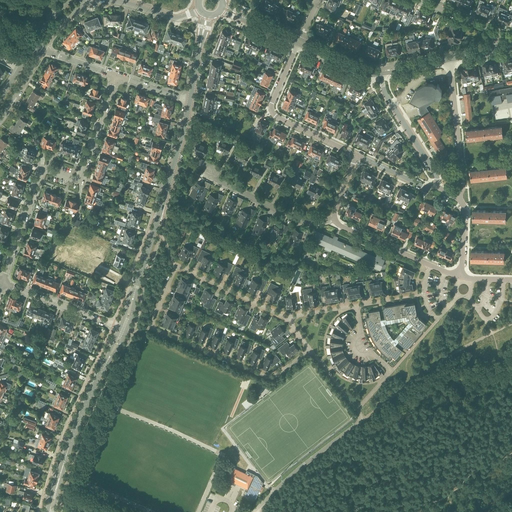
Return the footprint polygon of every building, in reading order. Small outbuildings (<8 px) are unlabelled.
[(264,1),(263,0),(261,4),(263,5),(261,8),(262,8),(262,9),(264,10),(265,9),(267,10),(271,0),(268,0),(268,2),(265,0),(264,1)] [(273,13),(274,10),(276,10),(277,7),(276,6),(272,4),(273,0),(274,1),(274,0),(271,0),(267,10),(269,11),(270,12),(271,13),(272,13),(273,13)] [(391,10),(395,0),(388,0),(387,3),(384,2),(381,9),(390,13),(391,10)] [(393,15),(395,16),(401,2),(399,1),(395,0),(391,10),(394,12),(394,13),(393,15)] [(466,0),(464,6),(470,8),(472,4),(474,1),(473,1),(473,0),(466,0)] [(482,15),(486,7),(483,6),(484,2),(480,0),(477,7),(479,8),(477,12),(482,15)] [(337,5),(329,2),(326,8),(331,10),(330,12),(335,14),(337,10),(335,9),(337,5)] [(403,13),(407,5),(403,3),(401,2),(395,16),(397,17),(398,14),(401,16),(403,13)] [(486,7),(482,15),(488,18),(490,13),(493,14),(496,6),(492,5),(491,5),(487,4),(486,7)] [(288,20),(295,6),(292,5),(291,8),(292,8),(290,11),(286,10),(284,10),(283,13),(284,14),(283,17),(288,20)] [(407,19),(405,24),(408,25),(412,15),(409,14),(412,8),(409,7),(410,6),(407,5),(403,13),(407,14),(405,18),(407,19)] [(295,6),(288,20),(294,22),(296,19),(297,20),(299,16),(297,15),(298,15),(293,13),(295,10),(297,7),(295,6)] [(496,12),(499,13),(496,20),(498,21),(498,22),(499,22),(499,23),(502,24),(507,11),(508,10),(499,6),(496,12)] [(511,8),(511,9),(510,13),(507,11),(502,24),(505,25),(506,25),(506,24),(509,25),(511,17),(511,8)] [(421,21),(425,14),(425,13),(419,11),(417,15),(415,14),(412,21),(417,23),(418,20),(421,21)] [(425,14),(421,21),(427,24),(427,26),(430,27),(432,22),(429,21),(431,16),(425,13),(425,14)] [(113,24),(113,15),(106,15),(106,16),(103,16),(104,26),(107,26),(107,23),(113,24)] [(316,32),(322,35),(327,24),(330,17),(325,15),(323,19),(326,20),(323,26),(320,24),(319,25),(318,24),(316,28),(318,29),(316,32)] [(97,17),(90,20),(94,28),(100,25),(97,17)] [(133,29),(136,20),(129,18),(126,27),(127,27),(126,29),(129,30),(130,28),(133,29)] [(94,28),(90,20),(84,22),(87,30),(94,28)] [(138,33),(139,31),(142,22),(136,20),(133,29),(135,30),(134,32),(138,33)] [(142,22),(139,31),(141,31),(140,34),(142,35),(143,33),(145,34),(145,33),(148,24),(142,22)] [(327,24),(322,35),(328,37),(333,26),(327,24)] [(450,30),(449,34),(461,36),(462,32),(461,31),(461,29),(457,28),(457,27),(451,26),(451,30),(450,30)] [(91,38),(85,32),(83,30),(81,32),(76,27),(72,33),(80,41),(83,38),(83,39),(86,38),(89,42),(91,38)] [(160,30),(153,28),(151,34),(149,33),(147,39),(152,40),(153,38),(157,39),(160,30)] [(335,40),(341,43),(347,29),(344,28),(342,34),(339,33),(335,40)] [(347,29),(341,43),(343,44),(342,45),(346,46),(350,37),(347,36),(349,30),(347,29)] [(220,37),(231,41),(235,42),(234,46),(239,47),(241,42),(229,37),(230,34),(229,34),(230,32),(226,30),(225,32),(222,31),(220,37)] [(171,42),(174,33),(168,31),(165,40),(164,43),(168,44),(169,41),(171,42)] [(354,39),(350,37),(346,46),(350,48),(350,47),(352,48),(358,34),(359,32),(357,31),(355,36),(354,39)] [(427,48),(425,40),(425,37),(423,31),(421,31),(422,36),(420,36),(418,36),(419,41),(421,50),(425,50),(425,49),(427,48)] [(421,50),(419,41),(415,42),(414,35),(413,35),(412,32),(411,32),(412,39),(413,42),(414,51),(417,50),(417,51),(421,50)] [(72,33),(67,37),(76,45),(80,41),(72,33)] [(174,33),(171,42),(177,44),(180,35),(174,33)] [(358,34),(352,48),(358,50),(361,42),(359,41),(360,38),(359,37),(360,35),(358,34)] [(452,45),(452,43),(454,44),(455,42),(459,43),(459,40),(461,40),(461,36),(449,34),(448,39),(449,39),(449,45),(452,45)] [(186,38),(180,35),(177,44),(176,46),(182,48),(183,46),(184,46),(184,45),(185,45),(186,44),(185,43),(186,38)] [(74,48),(76,45),(67,37),(63,42),(68,46),(66,48),(69,50),(72,46),(74,48)] [(220,37),(218,42),(226,45),(227,45),(228,43),(230,43),(231,41),(220,37)] [(248,41),(246,40),(244,44),(246,44),(246,45),(249,47),(248,50),(246,53),(249,54),(255,40),(252,39),(252,38),(250,37),(250,38),(249,37),(248,41)] [(432,39),(425,40),(427,48),(430,48),(433,48),(433,47),(434,47),(432,39)] [(257,41),(255,40),(249,54),(251,55),(252,51),(256,53),(257,50),(258,50),(259,50),(261,46),(259,46),(260,42),(260,41),(258,41),(257,41)] [(412,51),(414,51),(413,42),(410,43),(410,40),(409,40),(407,40),(406,41),(408,52),(409,52),(412,52),(412,51)] [(371,56),(377,42),(374,41),(373,44),(372,43),(371,47),(369,46),(365,54),(371,56)] [(225,49),(226,45),(218,42),(216,48),(230,53),(231,51),(225,49)] [(377,42),(371,56),(377,59),(380,51),(376,49),(378,46),(379,43),(377,42)] [(392,43),(394,55),(397,54),(398,55),(399,54),(400,54),(398,42),(392,43)] [(111,54),(117,56),(119,48),(120,45),(113,43),(112,46),(113,46),(111,54)] [(89,55),(95,57),(98,49),(88,45),(88,46),(86,51),(90,52),(89,55)] [(266,64),(268,65),(269,65),(276,49),(270,47),(269,50),(266,49),(265,53),(267,53),(265,57),(269,59),(266,64)] [(122,49),(119,48),(117,56),(122,58),(125,50),(125,49),(122,48),(122,49)] [(126,48),(125,49),(125,50),(122,58),(128,60),(131,52),(131,50),(126,48)] [(234,55),(230,53),(216,48),(213,54),(222,57),(223,54),(230,56),(233,57),(234,55)] [(104,51),(98,49),(95,57),(101,59),(104,51)] [(131,50),(131,52),(128,60),(134,62),(135,60),(136,57),(137,54),(136,54),(137,51),(134,50),(134,49),(132,49),(131,50)] [(275,65),(272,63),(274,58),(278,60),(279,59),(280,59),(282,56),(280,55),(282,52),(276,49),(269,65),(268,65),(268,66),(268,67),(273,69),(275,65)] [(505,68),(503,68),(504,75),(511,73),(511,70),(510,59),(506,60),(507,61),(503,61),(505,68)] [(168,69),(171,70),(179,72),(179,71),(180,71),(181,69),(180,68),(181,66),(176,64),(176,61),(170,60),(168,69)] [(303,78),(309,64),(307,63),(306,62),(305,61),(304,61),(303,61),(302,65),(300,64),(299,68),(300,69),(300,70),(303,71),(301,77),(303,78)] [(50,64),(46,70),(54,74),(56,75),(59,69),(57,68),(57,67),(55,66),(56,65),(52,63),(51,65),(50,64)] [(211,66),(211,69),(219,70),(222,71),(226,72),(227,69),(223,69),(219,68),(220,64),(212,63),(211,64),(211,66)] [(138,71),(144,73),(147,65),(141,64),(139,64),(139,66),(140,67),(138,71)] [(316,71),(313,70),(315,66),(314,66),(314,65),(313,65),(312,65),(309,64),(303,78),(302,79),(305,81),(308,75),(307,74),(308,73),(312,75),(312,74),(315,75),(316,71)] [(489,77),(492,76),(491,74),(490,65),(489,64),(483,66),(485,75),(486,77),(489,77)] [(492,76),(498,75),(496,64),(490,65),(491,74),(492,76)] [(147,65),(144,73),(150,75),(152,71),(153,71),(154,68),(153,68),(147,65)] [(478,80),(478,76),(477,77),(475,68),(472,68),(471,68),(471,67),(468,68),(471,82),(478,80)] [(464,70),(461,71),(463,80),(462,81),(463,83),(471,82),(468,68),(465,69),(464,69),(464,70)] [(210,75),(209,75),(217,76),(220,77),(221,73),(222,73),(222,74),(226,74),(226,72),(222,71),(219,70),(211,69),(210,71),(209,72),(209,74),(210,75)] [(320,73),(319,76),(320,76),(319,77),(325,80),(328,72),(326,71),(325,70),(324,69),(323,70),(322,69),(321,73),(320,73)] [(54,74),(46,70),(43,75),(51,79),(52,77),(54,78),(56,75),(54,74)] [(179,72),(171,70),(169,76),(178,78),(179,72)] [(75,85),(78,86),(79,82),(82,74),(75,72),(74,75),(72,74),(70,80),(76,82),(75,85)] [(258,73),(257,76),(260,77),(262,78),(270,81),(271,79),(273,76),(272,76),(272,75),(265,72),(265,73),(263,72),(262,75),(258,73)] [(323,83),(322,86),(324,87),(327,81),(330,82),(334,74),(334,73),(332,72),(331,72),(330,73),(328,72),(325,80),(323,83)] [(334,74),(330,82),(336,85),(339,77),(337,76),(338,75),(337,75),(337,74),(335,73),(335,74),(334,74)] [(82,74),(79,82),(84,84),(85,82),(87,83),(89,79),(87,78),(87,76),(82,74)] [(51,79),(43,75),(40,80),(44,83),(43,86),(48,89),(51,84),(53,80),(51,79)] [(178,79),(178,78),(169,76),(167,75),(166,80),(168,80),(167,84),(171,85),(172,83),(176,84),(177,81),(178,81),(178,79)] [(209,78),(208,81),(224,84),(224,81),(217,80),(217,76),(209,75),(208,76),(208,77),(209,78)] [(339,77),(336,85),(342,87),(342,86),(343,86),(344,83),(345,79),(344,78),(343,78),(342,78),(339,77)] [(270,81),(262,78),(260,83),(267,86),(268,86),(269,83),(270,81)] [(223,86),(224,84),(208,81),(208,84),(207,84),(207,85),(207,86),(207,87),(219,89),(219,85),(223,86)] [(350,86),(349,89),(350,89),(349,91),(353,92),(352,95),(351,95),(350,98),(352,99),(358,85),(356,84),(355,83),(354,83),(353,83),(352,83),(351,86),(350,86)] [(429,112),(426,107),(439,99),(442,93),(442,88),(440,85),(438,84),(437,84),(438,84),(437,86),(433,84),(425,84),(416,90),(409,103),(419,107),(422,116),(418,119),(430,138),(429,138),(441,159),(449,154),(447,151),(445,152),(436,138),(442,135),(440,133),(442,132),(429,112)] [(358,85),(352,99),(354,100),(357,94),(360,96),(361,95),(363,96),(366,92),(363,89),(364,88),(363,87),(361,86),(358,85)] [(254,96),(262,99),(263,97),(264,95),(264,94),(260,92),(261,90),(254,87),(252,92),(251,94),(252,95),(254,96)] [(511,87),(505,88),(489,91),(490,97),(492,105),(497,104),(502,103),(501,99),(507,98),(508,103),(511,101),(511,87)] [(91,91),(89,95),(98,98),(99,94),(97,93),(98,90),(93,88),(92,91),(91,91)] [(287,96),(299,101),(303,103),(304,101),(298,98),(300,95),(296,93),(297,93),(294,91),(293,92),(289,90),(289,91),(287,94),(288,94),(287,96)] [(31,94),(29,97),(36,101),(39,96),(41,97),(42,95),(38,92),(37,93),(33,91),(31,94)] [(205,98),(205,101),(218,104),(220,104),(220,102),(213,100),(215,93),(208,92),(207,95),(206,95),(205,96),(204,97),(205,98)] [(139,109),(140,106),(140,103),(143,96),(137,94),(134,101),(138,102),(135,110),(138,111),(139,109)] [(252,95),(251,94),(250,94),(249,94),(250,95),(248,100),(252,102),(259,105),(260,105),(262,100),(262,99),(254,96),(252,95)] [(149,98),(143,96),(140,103),(146,105),(149,98)] [(286,96),(284,101),(285,102),(295,106),(296,103),(298,104),(299,101),(287,96),(286,96)] [(27,100),(25,104),(29,106),(28,107),(32,110),(34,108),(32,107),(36,101),(29,97),(27,100)] [(124,110),(125,111),(126,108),(125,107),(127,103),(125,103),(126,99),(121,97),(120,101),(118,100),(117,104),(119,105),(117,108),(124,110)] [(81,102),(80,105),(85,106),(92,109),(93,107),(94,106),(95,105),(94,104),(94,103),(90,102),(90,101),(88,101),(87,101),(83,99),(82,102),(81,102)] [(361,111),(362,113),(368,109),(375,105),(371,99),(364,104),(367,108),(364,109),(362,110),(361,111)] [(155,101),(152,100),(150,104),(150,106),(158,108),(163,109),(171,111),(171,109),(173,108),(173,106),(172,106),(172,104),(164,102),(163,107),(158,104),(155,103),(155,104),(154,104),(155,101)] [(252,102),(248,100),(246,106),(250,108),(253,110),(253,109),(257,111),(257,110),(259,107),(258,107),(259,105),(252,102)] [(217,109),(218,104),(205,101),(204,103),(203,104),(203,106),(203,107),(211,108),(217,109)] [(283,104),(282,106),(282,107),(286,109),(286,110),(289,111),(289,110),(292,111),(294,108),(300,111),(301,109),(295,106),(285,102),(284,104),(283,104)] [(310,121),(316,124),(320,116),(319,116),(321,114),(317,112),(318,110),(319,110),(321,106),(318,105),(316,109),(310,121)] [(368,109),(362,113),(360,114),(361,116),(365,114),(369,111),(371,114),(369,115),(372,119),(377,115),(375,112),(378,110),(375,105),(368,109)] [(83,112),(81,116),(85,118),(87,114),(91,115),(92,114),(92,113),(92,112),(93,109),(92,109),(85,106),(84,109),(83,112)] [(219,110),(217,109),(211,108),(203,107),(203,110),(202,110),(201,112),(202,113),(202,114),(206,114),(205,117),(210,118),(210,115),(211,115),(212,111),(218,113),(219,110)] [(170,115),(171,111),(163,109),(158,108),(157,111),(159,111),(158,114),(155,113),(154,117),(160,119),(161,116),(169,118),(169,117),(170,117),(171,116),(170,115)] [(305,118),(310,121),(316,109),(314,108),(312,112),(309,110),(305,118)] [(124,110),(123,113),(116,110),(114,116),(125,120),(127,121),(128,118),(125,117),(126,114),(127,114),(127,111),(125,111),(124,110)] [(326,129),(329,130),(337,113),(335,112),(331,119),(326,116),(323,122),(325,123),(323,127),(324,127),(323,128),(326,129)] [(339,114),(337,113),(329,130),(331,131),(330,131),(333,133),(334,132),(339,122),(336,121),(339,114)] [(18,121),(16,123),(23,128),(26,123),(27,122),(26,122),(24,120),(26,118),(20,114),(17,120),(18,121)] [(120,125),(120,124),(122,125),(124,124),(125,120),(114,116),(112,122),(120,125)] [(156,122),(155,128),(165,131),(166,127),(167,127),(168,126),(167,125),(167,124),(160,122),(160,119),(154,117),(152,117),(151,120),(156,122)] [(379,128),(386,123),(385,121),(385,120),(384,119),(383,118),(375,123),(379,128)] [(78,126),(76,125),(73,124),(74,123),(73,122),(70,121),(67,120),(66,125),(72,127),(73,126),(75,127),(75,128),(77,129),(76,132),(84,135),(86,129),(78,126)] [(76,125),(78,126),(86,129),(88,123),(80,120),(80,121),(77,120),(76,123),(77,124),(76,125)] [(258,122),(256,127),(257,128),(255,131),(257,132),(256,134),(261,136),(262,134),(263,135),(266,129),(265,128),(267,124),(266,124),(267,123),(261,121),(260,122),(260,121),(259,123),(258,122)] [(120,125),(112,122),(110,128),(123,133),(123,131),(122,130),(123,127),(122,126),(120,126),(120,125)] [(341,129),(344,130),(342,136),(341,135),(341,136),(348,138),(347,138),(351,131),(347,129),(349,125),(344,122),(341,129)] [(13,125),(9,130),(14,134),(16,131),(19,133),(20,132),(23,128),(16,123),(14,126),(13,125)] [(379,128),(376,130),(373,132),(374,134),(377,131),(378,132),(380,130),(382,134),(389,129),(389,128),(389,127),(388,126),(386,123),(379,128)] [(503,136),(502,126),(484,128),(485,138),(503,136)] [(165,134),(165,131),(155,128),(152,127),(151,129),(154,130),(153,133),(155,134),(155,135),(164,137),(164,136),(165,136),(165,135),(165,134)] [(125,133),(123,133),(110,128),(109,128),(107,134),(116,137),(117,134),(119,134),(119,135),(120,135),(121,135),(124,136),(125,133)] [(273,142),(275,143),(276,141),(277,138),(280,131),(278,130),(278,129),(276,128),(275,129),(275,128),(273,133),(271,131),(268,137),(274,140),(273,142)] [(485,138),(484,128),(466,130),(467,140),(485,138)] [(47,147),(50,139),(51,137),(52,133),(53,131),(50,130),(48,136),(44,135),(41,146),(47,148),(47,147)] [(282,132),(280,131),(277,138),(276,141),(275,143),(277,144),(278,141),(282,143),(286,134),(285,133),(286,133),(282,131),(282,132)] [(361,145),(365,137),(359,134),(355,142),(361,145)] [(237,143),(240,137),(234,135),(232,141),(237,143)] [(292,155),(292,154),(299,140),(293,137),(291,141),(289,140),(286,146),(292,149),(292,150),(291,150),(289,154),(292,155)] [(371,140),(365,137),(361,145),(368,148),(371,140)] [(0,146),(3,149),(6,144),(8,145),(10,143),(5,139),(5,140),(1,138),(0,139),(0,146)] [(56,142),(50,139),(47,147),(53,149),(56,142)] [(75,142),(71,155),(77,157),(79,150),(76,148),(77,146),(76,145),(77,143),(78,144),(79,141),(78,140),(79,140),(74,139),(73,142),(75,142)] [(105,142),(104,145),(118,150),(119,147),(115,146),(116,143),(115,142),(113,141),(109,140),(106,139),(106,140),(105,140),(105,141),(105,142)] [(384,143),(383,142),(380,139),(375,151),(377,153),(380,147),(381,148),(384,143)] [(65,153),(68,146),(68,143),(69,140),(67,140),(65,145),(61,144),(59,151),(65,153)] [(304,143),(299,140),(292,154),(294,155),(298,148),(301,150),(304,143)] [(146,144),(145,147),(146,147),(160,151),(161,148),(162,147),(162,146),(162,145),(162,144),(156,143),(151,141),(150,145),(146,144)] [(231,146),(220,141),(217,148),(223,151),(222,152),(227,154),(231,146)] [(75,142),(73,142),(72,144),(68,143),(68,146),(65,153),(71,155),(75,142)] [(193,151),(203,156),(207,148),(197,143),(193,151)] [(394,147),(392,149),(398,155),(400,156),(403,153),(402,153),(404,150),(395,143),(393,146),(394,147)] [(258,146),(252,144),(249,150),(255,152),(258,146)] [(102,148),(102,149),(102,150),(102,151),(107,152),(107,153),(108,153),(109,153),(110,153),(111,150),(117,152),(118,150),(104,145),(103,148),(102,148)] [(312,146),(307,155),(311,157),(309,160),(312,161),(313,158),(317,149),(315,148),(315,147),(312,145),(312,146)] [(35,154),(36,152),(25,148),(24,152),(20,151),(21,147),(19,146),(17,151),(33,157),(34,154),(35,154)] [(146,147),(145,149),(149,150),(148,154),(150,154),(158,157),(159,156),(160,156),(160,154),(159,153),(160,151),(146,147)] [(319,150),(317,149),(313,158),(318,161),(323,151),(322,151),(323,150),(320,149),(319,150)] [(397,159),(400,156),(398,155),(392,149),(389,152),(388,151),(386,154),(394,161),(396,159),(397,159)] [(238,150),(234,158),(242,162),(242,163),(240,163),(240,165),(240,166),(242,167),(243,166),(244,165),(243,164),(244,163),(245,163),(249,155),(238,150)] [(31,164),(33,157),(17,151),(15,157),(18,158),(18,156),(24,158),(23,161),(31,164)] [(142,152),(141,154),(144,155),(144,156),(149,157),(148,160),(157,163),(158,157),(150,154),(148,154),(142,152)] [(327,169),(330,171),(336,157),(333,156),(333,155),(331,154),(327,162),(330,164),(329,166),(327,169)] [(98,161),(98,162),(98,161),(112,166),(115,167),(116,164),(110,162),(112,157),(109,156),(109,158),(100,156),(99,157),(99,158),(99,159),(98,161)] [(338,158),(336,157),(330,171),(331,171),(332,171),(333,168),(336,169),(337,167),(338,168),(342,160),(341,160),(341,159),(338,158)] [(266,160),(264,166),(269,169),(272,163),(266,160)] [(111,169),(112,166),(98,161),(98,162),(97,165),(96,166),(97,166),(96,167),(105,170),(106,167),(111,169)] [(144,173),(153,176),(154,173),(153,173),(154,170),(146,168),(147,164),(141,162),(139,168),(145,170),(144,173)] [(17,169),(14,168),(14,170),(20,172),(28,174),(30,168),(29,168),(29,166),(22,164),(21,165),(20,165),(19,169),(17,169)] [(259,179),(263,170),(253,165),(249,173),(256,176),(256,177),(259,179)] [(28,174),(20,172),(14,170),(14,168),(15,167),(13,167),(10,172),(13,173),(13,172),(15,173),(15,174),(16,174),(15,177),(26,180),(28,174)] [(488,169),(490,179),(507,177),(506,167),(496,168),(488,169)] [(95,171),(94,174),(103,177),(107,178),(108,176),(103,175),(104,171),(96,168),(96,169),(95,170),(95,171)] [(284,169),(282,175),(287,178),(290,171),(284,169)] [(490,179),(488,169),(470,171),(471,181),(490,179)] [(365,184),(365,183),(370,173),(364,171),(360,179),(361,179),(359,182),(363,183),(365,184)] [(295,187),(299,189),(303,180),(301,179),(301,178),(298,176),(297,178),(293,176),(294,174),(290,172),(287,180),(290,181),(289,183),(296,186),(295,187)] [(134,181),(139,182),(140,179),(150,182),(151,179),(152,179),(153,176),(144,173),(143,177),(137,176),(137,178),(135,177),(134,181)] [(275,176),(271,174),(267,183),(277,187),(281,179),(282,176),(277,173),(275,176)] [(375,176),(370,173),(365,183),(365,184),(364,185),(366,187),(367,185),(373,188),(375,182),(373,181),(375,176)] [(109,179),(107,178),(103,177),(94,174),(93,177),(92,177),(91,179),(92,179),(92,180),(105,184),(106,181),(108,182),(109,179)] [(321,189),(313,185),(314,183),(316,177),(310,174),(308,179),(308,180),(309,181),(308,182),(310,183),(310,184),(306,194),(309,195),(310,194),(317,198),(321,189)] [(379,188),(378,191),(381,192),(383,193),(384,191),(388,182),(386,181),(385,180),(384,179),(383,180),(382,180),(380,184),(379,185),(379,186),(379,187),(379,188)] [(134,191),(134,192),(145,196),(146,196),(147,196),(149,190),(145,188),(146,188),(141,186),(142,183),(139,182),(134,181),(133,184),(135,185),(133,191),(134,191)] [(199,199),(204,188),(208,190),(210,184),(205,181),(203,186),(195,182),(191,189),(193,190),(190,195),(199,199)] [(8,184),(7,186),(22,191),(23,189),(24,187),(24,186),(14,182),(13,186),(8,184)] [(383,193),(382,195),(384,197),(385,194),(388,196),(390,193),(390,192),(391,192),(392,190),(394,185),(393,185),(393,184),(391,183),(390,183),(388,182),(384,191),(383,193)] [(91,184),(89,190),(88,190),(96,193),(102,195),(103,193),(100,192),(101,188),(98,187),(91,184)] [(21,194),(22,191),(7,186),(7,188),(9,189),(9,190),(13,191),(12,194),(20,197),(21,197),(22,194),(21,194)] [(401,202),(402,202),(407,191),(404,190),(404,189),(402,188),(402,189),(401,188),(397,197),(398,197),(396,199),(399,200),(398,203),(400,204),(401,202)] [(87,196),(86,196),(94,199),(100,201),(100,198),(95,196),(96,193),(88,190),(89,190),(88,190),(86,195),(87,196)] [(408,202),(409,202),(412,194),(412,193),(410,192),(409,192),(407,191),(402,202),(407,204),(408,202)] [(44,207),(46,208),(48,202),(50,194),(45,192),(41,202),(41,203),(45,204),(43,207),(44,207)] [(143,207),(146,196),(145,196),(134,192),(133,195),(136,196),(138,197),(137,201),(136,205),(143,207)] [(48,202),(53,204),(56,196),(56,195),(50,193),(50,194),(48,202)] [(217,193),(215,197),(210,195),(204,208),(213,212),(217,201),(220,202),(223,196),(217,193)] [(62,198),(56,196),(53,204),(53,206),(55,206),(56,205),(59,206),(62,198)] [(94,199),(86,196),(85,201),(88,203),(87,206),(91,208),(94,201),(97,202),(97,204),(101,206),(103,202),(100,201),(94,199)] [(223,210),(227,213),(227,215),(230,216),(231,214),(231,215),(236,204),(240,206),(243,199),(238,197),(235,201),(228,198),(223,210)] [(18,205),(17,205),(18,202),(7,198),(7,201),(9,202),(8,206),(17,209),(18,205)] [(69,212),(72,201),(69,200),(68,201),(66,200),(63,207),(66,208),(65,211),(69,212)] [(72,201),(69,212),(72,213),(73,211),(75,211),(77,212),(78,209),(76,208),(78,204),(75,204),(76,202),(72,201)] [(427,213),(431,205),(428,203),(428,202),(426,201),(426,202),(425,202),(424,204),(421,203),(418,209),(421,211),(422,209),(425,210),(424,213),(426,214),(427,213)] [(349,215),(353,216),(355,210),(356,208),(352,206),(353,205),(349,204),(346,210),(347,210),(345,213),(346,213),(346,215),(348,216),(349,215)] [(429,213),(433,215),(437,207),(436,207),(436,206),(434,205),(433,206),(431,205),(427,213),(429,214),(429,213)] [(242,211),(242,212),(240,211),(237,216),(239,217),(236,223),(245,227),(250,216),(252,217),(256,211),(250,208),(247,213),(242,211)] [(358,211),(355,210),(353,216),(356,218),(356,219),(358,220),(358,219),(359,219),(361,215),(362,215),(363,211),(361,210),(361,209),(359,209),(358,211)] [(15,214),(14,214),(14,213),(4,210),(3,214),(1,214),(1,215),(0,216),(4,217),(4,216),(12,219),(13,217),(14,218),(15,214)] [(441,215),(440,217),(441,217),(440,218),(446,221),(450,214),(447,212),(447,211),(445,210),(445,211),(444,211),(442,215),(441,215)] [(35,218),(36,218),(49,223),(50,220),(45,219),(46,215),(44,215),(45,213),(40,211),(40,213),(38,212),(37,213),(36,214),(37,214),(35,218)] [(127,217),(139,220),(141,214),(132,211),(131,214),(129,213),(127,217)] [(473,211),(473,221),(489,221),(490,211),(473,211)] [(492,211),(490,211),(489,221),(506,222),(506,211),(492,211)] [(446,221),(444,226),(447,228),(449,222),(452,224),(452,223),(453,223),(454,221),(454,220),(456,216),(455,216),(455,215),(453,214),(452,215),(450,214),(446,221)] [(375,226),(379,218),(371,215),(370,218),(370,219),(368,223),(375,226)] [(12,222),(11,222),(12,219),(4,216),(4,217),(2,222),(10,225),(11,225),(12,222)] [(264,221),(259,218),(253,231),(261,235),(267,224),(269,225),(272,219),(266,216),(264,221)] [(93,217),(91,223),(96,225),(98,220),(99,220),(93,217)] [(137,227),(139,220),(127,217),(125,223),(121,222),(120,225),(124,227),(125,225),(130,227),(131,225),(137,227)] [(49,223),(36,218),(34,224),(42,227),(43,223),(48,225),(49,223)] [(384,220),(379,218),(375,226),(382,229),(384,225),(385,225),(386,221),(386,219),(384,219),(384,220)] [(280,228),(275,226),(274,228),(272,227),(270,232),(272,233),(269,238),(278,242),(282,232),(285,233),(288,226),(282,224),(280,228)] [(132,240),(135,233),(126,230),(127,228),(120,225),(119,228),(122,228),(119,235),(121,236),(132,240)] [(393,229),(391,233),(392,233),(391,235),(393,236),(394,234),(398,236),(401,228),(396,226),(394,225),(393,228),(393,229)] [(0,227),(0,233),(6,236),(7,234),(8,235),(10,231),(8,231),(8,230),(0,227)] [(303,228),(301,232),(294,229),(288,242),(297,246),(302,235),(305,237),(308,230),(303,228)] [(401,228),(398,236),(401,238),(401,239),(403,240),(404,239),(405,239),(406,237),(407,237),(408,235),(407,235),(409,230),(407,228),(407,230),(402,228),(401,228)] [(30,235),(30,236),(41,240),(43,234),(32,230),(31,233),(30,234),(30,235)] [(332,249),(375,268),(376,266),(381,268),(384,260),(376,257),(315,231),(311,240),(325,246),(324,249),(329,252),(330,252),(332,249)] [(72,233),(68,240),(74,242),(77,235),(72,233)] [(77,235),(74,242),(79,245),(82,237),(77,235)] [(132,240),(121,236),(119,235),(117,241),(113,240),(111,240),(110,242),(113,244),(118,246),(119,243),(121,244),(121,243),(130,246),(132,240)] [(417,244),(421,246),(423,240),(418,238),(419,236),(417,235),(415,238),(416,239),(414,243),(415,243),(414,245),(416,246),(417,244)] [(82,237),(79,245),(84,247),(87,240),(82,237)] [(423,240),(421,246),(424,248),(424,249),(426,250),(427,249),(428,249),(429,246),(433,247),(435,243),(424,238),(423,240)] [(87,240),(84,247),(89,249),(92,242),(87,240)] [(43,254),(45,250),(40,249),(37,249),(35,249),(36,245),(28,242),(26,248),(40,253),(43,254)] [(92,242),(89,249),(95,252),(96,248),(98,244),(92,242)] [(55,245),(53,253),(58,255),(61,247),(55,245)] [(194,258),(198,248),(191,245),(189,249),(184,246),(180,255),(179,254),(178,257),(183,259),(183,258),(187,260),(189,256),(194,258)] [(440,254),(444,256),(446,250),(441,248),(442,246),(440,245),(438,248),(439,248),(437,253),(437,255),(439,256),(440,254)] [(61,247),(58,255),(63,257),(65,253),(66,249),(61,247)] [(446,250),(444,256),(447,258),(447,259),(449,260),(450,259),(452,256),(453,256),(455,250),(453,248),(452,250),(447,247),(446,250)] [(32,257),(33,254),(39,256),(40,253),(26,248),(25,248),(23,254),(32,257)] [(95,252),(94,255),(99,257),(102,250),(96,248),(95,252)] [(102,250),(99,257),(104,259),(107,252),(102,250)] [(208,268),(213,260),(207,258),(209,254),(202,250),(197,260),(202,262),(200,266),(204,268),(204,269),(208,271),(209,269),(208,268)] [(488,262),(488,252),(471,251),(471,261),(488,262)] [(504,262),(504,252),(488,252),(488,262),(504,262)] [(63,257),(62,260),(67,262),(70,255),(65,253),(63,257)] [(70,255),(67,262),(73,264),(75,257),(70,255)] [(120,267),(124,258),(117,255),(113,265),(120,267)] [(75,257),(73,264),(78,266),(81,259),(75,257)] [(81,259),(78,266),(83,268),(86,261),(81,259)] [(86,261),(83,268),(89,270),(91,263),(86,261)] [(228,275),(233,265),(225,261),(223,265),(218,263),(214,271),(213,271),(212,273),(217,275),(221,276),(223,272),(228,275)] [(18,271),(16,276),(17,276),(17,277),(18,277),(19,277),(22,278),(22,277),(25,270),(26,268),(27,265),(27,263),(24,262),(22,268),(19,267),(19,268),(18,269),(17,270),(18,271)] [(248,280),(246,278),(247,277),(242,274),(244,270),(236,267),(231,276),(236,279),(234,283),(238,285),(242,288),(243,285),(243,284),(246,285),(248,280)] [(401,272),(398,279),(409,280),(410,276),(412,277),(413,275),(414,275),(415,272),(412,270),(411,271),(403,267),(400,272),(401,272)] [(36,274),(33,282),(34,282),(34,283),(35,283),(36,283),(39,284),(42,276),(44,270),(41,269),(39,274),(40,274),(39,275),(36,274)] [(25,270),(22,277),(24,278),(25,279),(26,279),(27,279),(28,279),(31,272),(25,270)] [(47,278),(44,286),(45,287),(47,288),(50,289),(53,280),(53,281),(54,279),(54,278),(54,277),(49,275),(47,278)] [(42,276),(39,284),(41,285),(42,286),(43,286),(44,286),(47,278),(42,276)] [(189,288),(192,282),(181,278),(180,280),(178,284),(189,288)] [(252,279),(251,282),(248,280),(246,285),(249,286),(248,288),(248,287),(246,290),(251,292),(251,291),(255,293),(257,289),(262,291),(267,281),(259,278),(257,282),(252,279)] [(375,282),(377,294),(381,294),(381,293),(384,292),(383,286),(386,286),(385,278),(379,279),(379,282),(375,282)] [(409,280),(398,279),(394,280),(395,287),(399,286),(400,292),(409,290),(409,291),(413,290),(413,286),(412,286),(411,284),(409,284),(409,280)] [(53,280),(50,289),(53,290),(54,291),(55,290),(56,291),(59,283),(53,281),(53,280)] [(377,294),(375,282),(371,283),(371,280),(365,281),(366,289),(370,288),(371,295),(373,294),(373,295),(377,294)] [(353,286),(355,298),(359,297),(359,296),(361,296),(360,290),(364,289),(362,282),(357,283),(357,285),(353,286)] [(277,301),(281,293),(276,291),(278,287),(270,283),(266,293),(271,295),(269,299),(272,301),(272,302),(277,304),(278,302),(277,301)] [(63,284),(60,292),(61,293),(63,294),(66,295),(69,286),(70,284),(68,284),(67,286),(63,284)] [(188,292),(189,288),(178,284),(177,287),(177,288),(176,290),(182,292),(181,295),(188,298),(190,293),(188,292)] [(330,288),(333,301),(337,301),(336,300),(339,300),(338,294),(341,293),(340,284),(334,285),(334,288),(330,288)] [(355,298),(353,286),(349,287),(348,284),(343,285),(344,293),(347,292),(348,298),(351,298),(355,298)] [(300,301),(299,296),(301,295),(300,290),(301,286),(295,285),(292,292),(290,292),(291,296),(285,297),(287,306),(286,307),(287,309),(292,308),(291,308),(296,307),(295,302),(300,301)] [(69,286),(66,295),(69,296),(70,297),(71,296),(72,297),(75,289),(69,286)] [(103,289),(101,293),(112,297),(113,296),(113,295),(113,294),(114,291),(111,290),(112,289),(110,288),(110,287),(107,286),(106,287),(105,290),(103,289)] [(333,301),(330,288),(326,289),(326,286),(320,287),(322,296),(325,296),(326,302),(328,301),(329,302),(333,301)] [(80,291),(77,299),(80,300),(80,301),(81,301),(82,301),(83,301),(84,298),(87,299),(87,297),(89,293),(90,291),(81,288),(81,289),(80,291)] [(211,309),(216,300),(211,297),(213,293),(209,291),(205,288),(204,291),(200,299),(206,302),(204,306),(211,309)] [(75,289),(72,297),(73,297),(73,298),(74,298),(75,298),(77,299),(80,291),(75,289)] [(315,304),(320,304),(319,301),(317,292),(311,293),(311,289),(302,290),(304,301),(310,300),(310,304),(315,304)] [(101,293),(100,297),(102,298),(101,300),(109,304),(111,300),(112,299),(111,298),(112,297),(101,293)] [(90,298),(90,299),(92,300),(93,299),(95,300),(94,304),(97,306),(107,310),(108,306),(109,306),(109,305),(109,304),(101,300),(97,298),(96,299),(93,298),(94,295),(92,294),(90,298)] [(188,298),(181,295),(180,298),(174,295),(173,298),(172,297),(171,301),(182,306),(183,302),(186,303),(188,298)] [(7,305),(5,309),(6,310),(8,311),(10,310),(11,311),(16,300),(16,299),(13,298),(13,297),(11,296),(10,297),(8,302),(7,301),(6,304),(7,304),(7,305)] [(11,311),(11,312),(14,313),(15,308),(20,310),(22,305),(21,305),(22,302),(21,302),(21,301),(19,300),(18,301),(16,300),(11,311)] [(234,305),(235,303),(230,301),(226,300),(224,304),(219,301),(215,311),(222,315),(224,311),(229,313),(233,305),(234,305)] [(180,309),(182,306),(171,301),(169,305),(170,305),(169,307),(175,310),(173,313),(181,315),(183,310),(180,309)] [(396,341),(405,348),(407,346),(408,347),(411,343),(410,342),(412,340),(413,341),(416,338),(415,337),(417,335),(418,336),(421,332),(420,332),(422,329),(426,324),(419,318),(418,316),(417,314),(415,312),(416,312),(414,303),(407,304),(404,305),(404,304),(400,304),(400,306),(397,306),(397,305),(393,306),(393,307),(390,307),(390,306),(386,307),(386,308),(383,309),(385,320),(405,316),(406,319),(408,323),(410,325),(397,340),(396,341)] [(27,309),(26,312),(27,312),(27,313),(30,314),(29,317),(32,318),(32,317),(36,307),(33,306),(31,305),(30,305),(28,310),(27,309)] [(239,307),(237,310),(235,309),(233,312),(236,313),(235,316),(240,318),(238,322),(245,326),(250,316),(245,314),(247,310),(243,308),(244,307),(239,305),(238,307),(239,307)] [(36,307),(32,317),(38,320),(38,318),(41,309),(39,308),(38,308),(36,307)] [(41,309),(38,318),(42,319),(41,322),(40,325),(42,325),(47,312),(45,311),(45,310),(42,309),(42,310),(41,309)] [(392,357),(395,359),(402,351),(395,344),(394,344),(389,339),(385,333),(382,327),(381,321),(381,320),(379,310),(368,312),(369,315),(369,319),(366,319),(367,323),(368,328),(369,328),(371,331),(369,332),(371,336),(372,336),(374,340),(377,343),(376,344),(379,348),(379,347),(382,350),(381,351),(386,355),(388,357),(390,354),(392,357)] [(47,312),(42,325),(44,326),(45,324),(49,325),(50,321),(51,321),(52,319),(51,319),(53,314),(52,314),(53,313),(50,312),(50,313),(47,312)] [(178,320),(181,315),(173,313),(172,315),(167,313),(166,315),(165,315),(163,319),(174,323),(176,319),(178,320)] [(336,318),(339,321),(340,321),(349,329),(354,326),(355,325),(348,315),(342,318),(342,319),(341,319),(339,316),(336,318)] [(268,322),(269,319),(265,317),(264,318),(261,316),(259,320),(254,318),(249,328),(256,331),(258,327),(263,330),(267,321),(268,322)] [(59,325),(58,328),(60,329),(61,326),(65,328),(68,320),(67,319),(68,319),(65,318),(62,317),(59,325)] [(65,328),(64,330),(70,333),(74,322),(71,321),(71,320),(69,319),(69,320),(68,320),(65,328)] [(174,323),(163,319),(162,322),(162,323),(161,325),(172,329),(174,323)] [(196,332),(200,324),(194,321),(192,325),(188,324),(184,334),(186,335),(187,337),(189,336),(191,337),(193,331),(196,332)] [(349,329),(340,321),(339,321),(335,326),(336,326),(335,327),(331,324),(330,327),(333,329),(334,328),(345,334),(345,333),(349,329)] [(0,324),(0,331),(10,337),(11,335),(8,333),(7,333),(6,329),(6,328),(0,324)] [(281,335),(284,332),(282,328),(279,324),(277,325),(278,326),(270,332),(274,336),(270,339),(275,346),(284,339),(281,335)] [(209,338),(213,329),(207,327),(205,331),(201,329),(197,340),(199,340),(200,342),(202,342),(204,342),(206,336),(209,338)] [(87,329),(85,333),(96,338),(96,337),(97,337),(97,336),(97,335),(98,332),(90,328),(89,330),(87,329)] [(345,334),(334,328),(333,329),(331,334),(331,335),(331,336),(327,334),(326,337),(330,338),(343,339),(345,334)] [(226,334),(220,332),(216,330),(214,335),(210,345),(211,346),(213,347),(215,347),(216,348),(219,342),(222,343),(226,334)] [(10,337),(0,331),(0,339),(1,339),(4,341),(6,338),(9,340),(10,337)] [(85,333),(83,336),(86,338),(84,340),(93,344),(94,341),(95,340),(96,339),(95,338),(96,338),(85,333)] [(235,348),(239,340),(233,337),(231,342),(227,340),(223,350),(224,351),(226,353),(228,353),(229,353),(232,347),(235,348)] [(325,348),(329,348),(329,347),(342,345),(343,339),(330,338),(329,344),(330,344),(330,345),(325,345),(325,348)] [(81,342),(79,345),(82,346),(90,350),(90,349),(91,349),(92,348),(91,347),(93,344),(84,340),(82,339),(81,342)] [(298,352),(300,350),(297,346),(296,347),(294,344),(290,346),(286,342),(278,349),(283,355),(287,353),(290,357),(297,351),(298,352)] [(252,345),(246,343),(244,347),(240,345),(235,356),(237,356),(239,358),(241,358),(242,359),(245,352),(248,354),(249,351),(250,349),(252,345)] [(342,346),(342,345),(329,347),(329,348),(330,354),(331,354),(331,355),(327,356),(328,359),(332,357),(331,357),(343,351),(342,346)] [(261,359),(265,351),(259,348),(257,352),(253,351),(249,361),(250,362),(251,364),(254,363),(255,364),(258,358),(261,359)] [(333,369),(336,366),(346,357),(345,357),(343,352),(343,351),(331,357),(332,357),(334,363),(335,363),(335,364),(332,366),(333,369)] [(71,355),(70,357),(75,360),(83,364),(85,361),(86,359),(86,358),(81,355),(80,354),(79,354),(78,354),(75,353),(74,352),(73,356),(71,355)] [(272,366),(280,360),(276,356),(272,354),(270,358),(266,356),(262,367),(263,367),(264,369),(267,369),(268,369),(270,365),(272,366)] [(70,357),(69,360),(72,361),(70,364),(72,365),(72,366),(73,366),(74,367),(75,367),(76,367),(80,370),(81,369),(82,367),(83,364),(75,360),(70,357)] [(346,357),(336,366),(341,371),(341,370),(342,371),(339,374),(341,376),(342,376),(344,373),(343,373),(350,362),(350,361),(350,362),(346,357)] [(57,363),(57,364),(64,367),(66,364),(54,358),(52,361),(57,363)] [(32,362),(30,361),(27,359),(24,365),(29,368),(32,362)] [(351,381),(352,377),(355,365),(350,362),(343,373),(344,373),(349,376),(350,376),(348,380),(351,381)] [(367,366),(371,378),(372,378),(378,376),(379,375),(380,378),(383,375),(381,372),(380,373),(373,364),(368,366),(367,366)] [(355,365),(352,377),(358,379),(358,378),(360,379),(359,383),(362,383),(362,379),(361,366),(355,365)] [(373,382),(372,378),(371,378),(367,366),(361,366),(362,379),(368,379),(368,378),(369,378),(370,382),(373,382)] [(63,379),(73,384),(77,377),(66,372),(63,379)] [(71,390),(73,384),(63,379),(60,384),(71,390)] [(0,389),(4,391),(6,388),(9,389),(11,384),(5,382),(4,384),(1,382),(0,383),(0,389)] [(54,398),(64,403),(67,397),(58,393),(57,392),(55,395),(54,394),(49,392),(47,395),(50,396),(54,398)] [(64,403),(54,398),(50,396),(49,398),(53,400),(52,404),(53,405),(62,409),(64,403)] [(48,412),(46,418),(46,419),(56,423),(59,417),(50,413),(48,412)] [(56,423),(46,419),(46,418),(41,416),(40,419),(45,421),(43,425),(45,425),(54,429),(56,423)] [(27,423),(35,426),(37,422),(24,417),(23,422),(27,423)] [(38,439),(49,443),(51,436),(43,433),(43,434),(40,433),(38,439)] [(10,437),(9,440),(13,442),(14,442),(23,445),(24,442),(13,438),(10,437)] [(49,443),(38,439),(36,445),(38,446),(46,449),(49,443)] [(34,459),(32,462),(41,465),(43,458),(35,455),(35,456),(32,455),(30,454),(30,455),(29,455),(28,457),(31,457),(31,458),(34,459)] [(23,475),(26,476),(37,479),(38,479),(39,476),(38,476),(39,473),(30,471),(31,468),(26,466),(26,467),(27,467),(25,475),(23,475)] [(245,496),(249,501),(251,503),(256,499),(263,483),(258,476),(254,475),(254,474),(247,471),(246,471),(245,474),(232,467),(226,479),(246,488),(242,495),(245,496)] [(26,476),(24,483),(35,487),(36,482),(37,482),(37,481),(37,480),(37,479),(26,476)] [(16,486),(13,485),(8,484),(9,483),(0,481),(0,486),(4,487),(5,486),(7,487),(6,491),(14,493),(16,486)] [(33,495),(24,492),(19,490),(18,493),(24,495),(23,498),(31,501),(33,495)]
